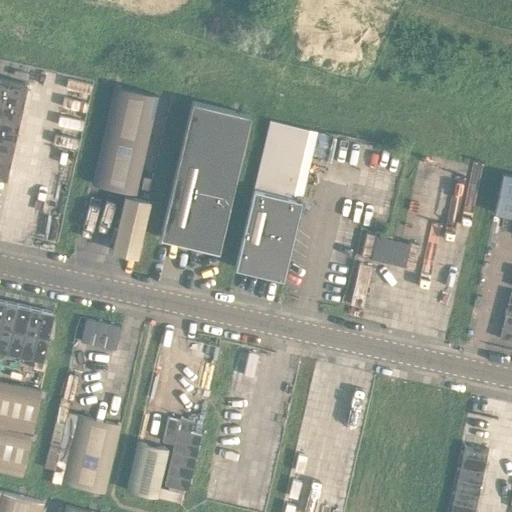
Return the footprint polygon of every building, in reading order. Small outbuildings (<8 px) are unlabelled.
[(25,83),(0,77),(0,175),(4,176),(25,83)] [(133,192),(156,94),(113,85),(90,183),(133,192)] [(217,250),(249,114),(190,100),(158,237),(217,250)] [(281,278),(315,130),(268,119),(233,266),(281,278)] [(511,215),(511,174),(501,172),(493,212),(511,215)] [(133,259),(145,205),(122,200),(110,254),(133,259)] [(374,234),(371,252),(407,258),(410,240),(374,234)] [(358,262),(349,303),(360,306),(369,265),(358,262)] [(511,290),(508,290),(497,337),(511,339),(511,290)] [(0,300),(0,350),(41,360),(52,312),(0,300)] [(83,316),(78,339),(111,347),(116,324),(83,316)] [(234,388),(251,392),(256,375),(238,371),(234,388)] [(67,372),(61,395),(70,398),(76,375),(67,372)] [(0,469),(21,474),(40,389),(0,380),(0,469)] [(75,413),(60,482),(102,491),(118,423),(75,413)] [(179,417),(170,451),(163,484),(185,489),(186,489),(199,433),(188,431),(191,419),(179,417)] [(135,440),(124,488),(155,496),(155,495),(157,486),(166,447),(135,440)] [(463,443),(447,511),(472,511),(486,448),(463,443)] [(157,486),(155,495),(178,501),(181,491),(157,486)] [(0,489),(0,511),(38,511),(42,500),(0,489)]
